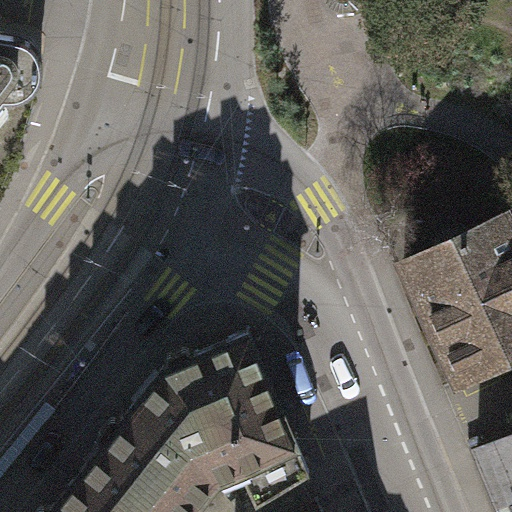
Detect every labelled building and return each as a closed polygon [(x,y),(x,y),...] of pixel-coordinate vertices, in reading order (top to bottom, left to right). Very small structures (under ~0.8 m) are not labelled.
[(324,0),(326,2),(330,7),(336,10),(343,10),(350,8),(355,4),(357,0),(324,0)] [(0,185),(41,75),(42,58),(34,44),(21,35),(0,30),(0,185)] [(511,349),(511,232),(505,216),(403,260),(453,375),(511,349)] [(156,364),(132,405),(213,469),(231,464),(248,503),(301,473),(240,327),(156,364)] [(184,505),(213,469),(132,405),(46,511),(167,511),(178,499),(184,505)] [(497,511),(511,511),(511,434),(471,452),(497,511)]
